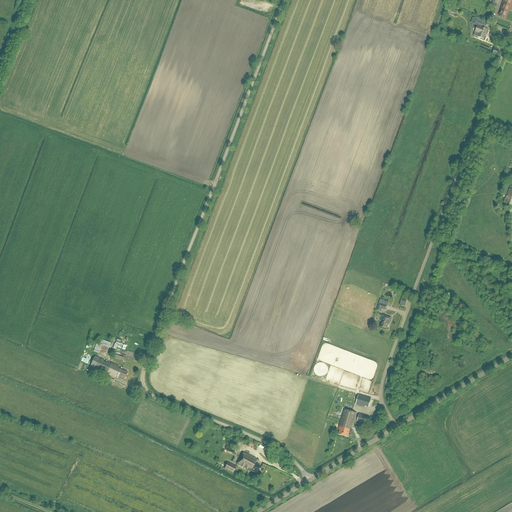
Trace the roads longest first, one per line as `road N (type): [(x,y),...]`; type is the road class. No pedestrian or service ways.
road 1 (unclassified): [(308,480),(279,450),(155,397),(142,383),(283,0)]
road 2 (unclassified): [(511,356),(308,480)]
